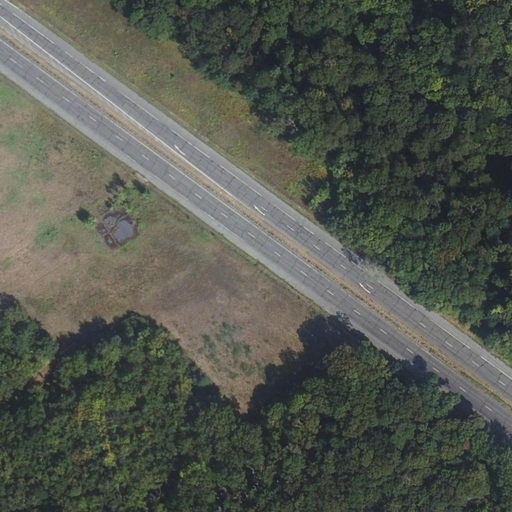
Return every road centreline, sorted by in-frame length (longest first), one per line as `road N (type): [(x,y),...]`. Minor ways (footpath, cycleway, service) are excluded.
road 1 (primary): [(511,390),(0,11)]
road 2 (primary): [(0,50),(511,426)]
road 3 (track): [(0,267),(128,181)]
